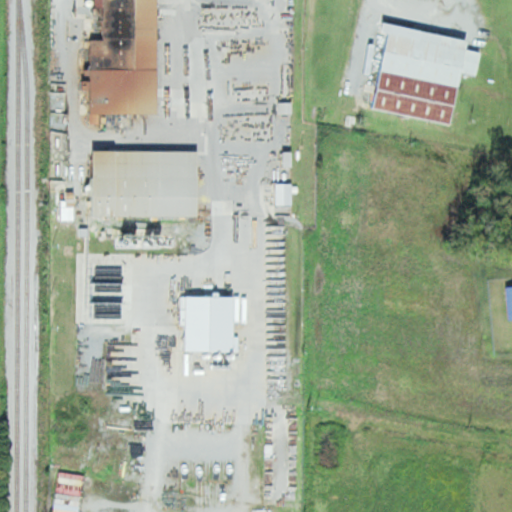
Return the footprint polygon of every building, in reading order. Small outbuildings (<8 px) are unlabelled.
[(161,0),(97,0),(98,4),(108,3),(109,39),(95,40),(95,70),(87,70),(87,90),(90,90),(91,124),(102,124),(102,114),(164,113),(161,0)] [(458,124),(467,73),(480,75),(484,52),(472,50),(474,38),(387,23),(372,109),(458,124)] [(294,114),(294,103),(280,103),(280,114),(294,114)] [(203,216),(203,151),(99,151),(99,185),(88,184),(88,195),(95,195),(95,216),(203,216)] [(294,205),(293,183),(277,184),(278,205),(294,205)] [(64,220),(76,220),(76,191),(64,191),(64,220)] [(239,296),(183,297),(183,326),(189,326),(190,352),(203,351),(203,357),(212,357),(212,353),(230,353),(230,359),(239,359),(239,296)] [(55,511),(79,511),(80,473),(55,473),(55,511)]
